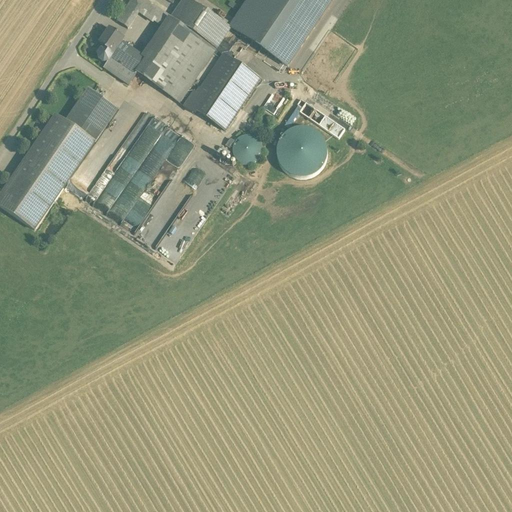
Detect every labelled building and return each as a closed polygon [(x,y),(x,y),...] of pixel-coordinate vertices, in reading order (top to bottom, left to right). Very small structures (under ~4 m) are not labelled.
[(160,13),(141,0),(132,0),(117,23),(128,30),(140,12),(154,22),(160,13)] [(185,0),(184,0),(171,20),(172,21),(216,51),(230,31),(185,0)] [(252,0),(232,30),(287,68),(333,0),(252,0)] [(160,13),(154,22),(166,30),(172,21),(171,20),(160,13)] [(145,61),(122,45),(112,59),(136,76),(179,105),(216,51),(172,21),(166,30),(145,61)] [(125,40),(110,30),(99,45),(105,50),(104,51),(101,52),(98,56),(99,61),(104,64),(108,63),(111,58),(112,59),(122,45),(125,40)] [(224,56),(200,91),(209,97),(198,114),(226,133),(261,82),(224,56)] [(112,59),(111,58),(108,63),(104,70),(128,87),(136,76),(112,59)] [(118,111),(89,91),(66,124),(95,144),(118,111)] [(198,114),(209,97),(200,91),(196,96),(193,94),(183,108),(196,117),(198,114)] [(302,116),(339,141),(345,132),(308,106),(302,116)] [(124,227),(181,133),(147,112),(122,155),(125,156),(94,209),(124,227)] [(95,145),(56,118),(0,199),(0,208),(35,232),(95,145)] [(314,176),(320,172),(324,167),(327,160),(328,153),(327,146),(323,139),(319,134),(312,130),(305,128),(298,129),(291,131),(285,135),(281,141),(278,147),(277,154),(278,161),(281,168),(286,173),(293,177),(300,179),(307,179),(314,176)] [(257,163),(260,160),(262,155),(263,150),(261,145),(258,141),(254,138),(249,137),(244,138),(240,140),(236,143),(234,148),(234,153),(235,158),(238,162),(242,165),(247,166),(252,166),(257,163)] [(223,177),(208,194),(217,202),(232,185),(223,177)]
